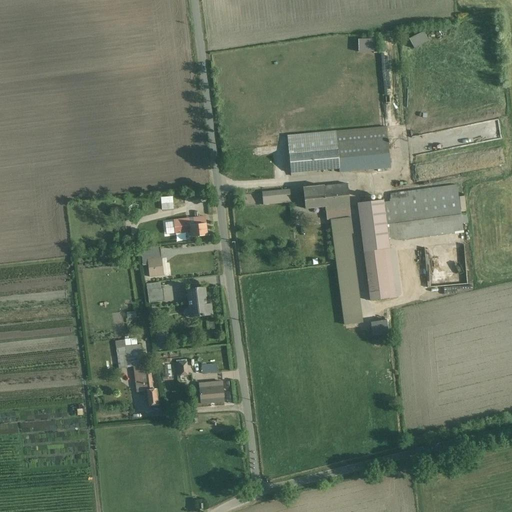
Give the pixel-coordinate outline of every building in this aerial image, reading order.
[(433,35),(416,41),(422,54),(438,47),(433,35)] [(382,42),(367,42),(367,56),(383,55),(382,42)] [(390,131),(293,136),(295,170),(346,168),(346,177),(393,174),(391,133),(390,133),(390,131)] [(442,165),(442,176),(487,176),(487,168),(481,168),(481,164),(442,165)] [(326,212),(349,210),(347,183),(303,187),(305,208),(325,207),(326,212)] [(291,202),(289,186),(262,189),(264,205),(291,202)] [(454,188),(358,201),(372,302),(395,298),(387,244),(467,233),(463,202),(456,202),(454,188)] [(108,232),(106,216),(98,216),(99,233),(108,232)] [(174,241),(205,237),(203,221),(172,226),(174,241)] [(144,278),(166,276),(163,248),(141,249),(144,278)] [(191,318),(213,315),(211,304),(207,305),(205,286),(187,289),(191,318)] [(169,287),(153,290),(156,308),(172,305),(169,287)] [(390,346),(389,339),(399,338),(396,324),(379,327),(381,341),(383,341),(384,347),(390,346)] [(197,377),(197,364),(179,365),(180,383),(193,383),(193,377),(197,377)] [(209,365),(209,375),(224,375),(224,365),(209,365)] [(201,405),(225,403),(223,382),(199,384),(201,405)] [(148,407),(159,405),(156,388),(146,389),(148,407)] [(204,502),(204,511),(215,511),(215,502),(204,502)]
